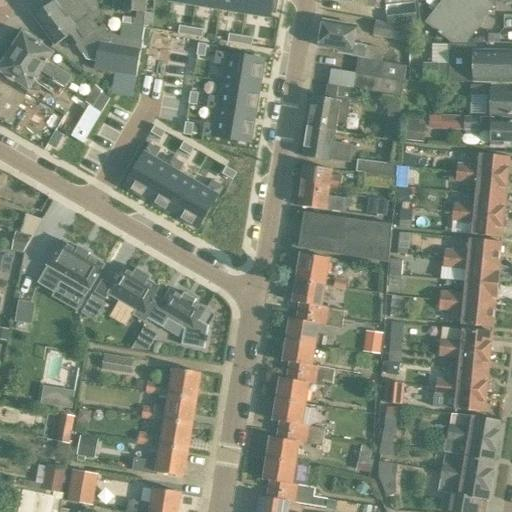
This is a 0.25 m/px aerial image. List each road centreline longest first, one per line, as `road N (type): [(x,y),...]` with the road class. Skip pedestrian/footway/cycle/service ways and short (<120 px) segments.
road 1 (residential): [(256,293),(305,0)]
road 2 (residential): [(256,293),(0,155)]
road 3 (residential): [(221,511),(256,293)]
